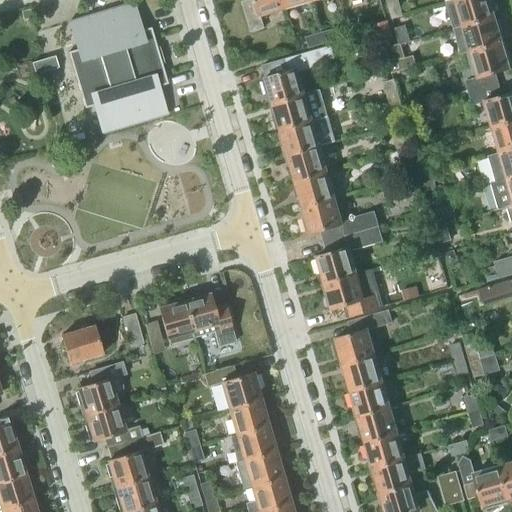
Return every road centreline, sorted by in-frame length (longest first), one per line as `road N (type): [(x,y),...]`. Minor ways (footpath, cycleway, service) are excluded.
road 1 (residential): [(334,511),(253,230)]
road 2 (residential): [(14,300),(253,230)]
road 3 (residential): [(253,230),(187,0)]
road 4 (residential): [(14,300),(79,511)]
